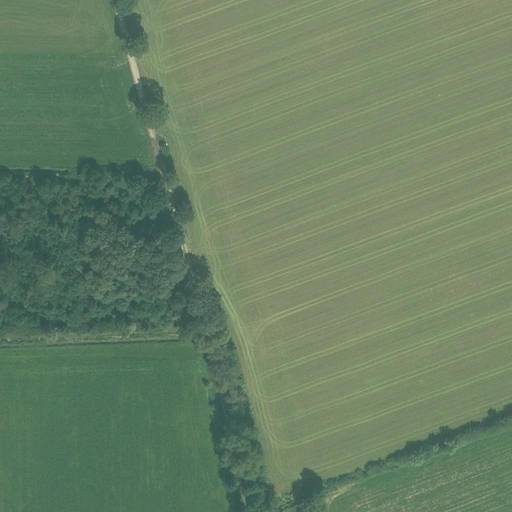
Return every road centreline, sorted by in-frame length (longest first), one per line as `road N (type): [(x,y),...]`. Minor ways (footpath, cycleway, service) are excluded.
road 1 (track): [(115,0),(249,511)]
road 2 (track): [(201,331),(0,339)]
